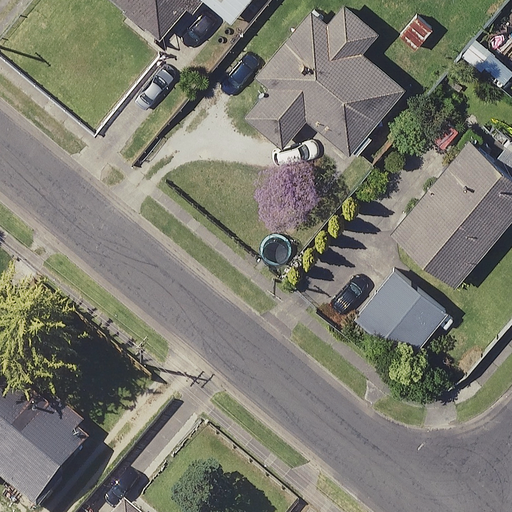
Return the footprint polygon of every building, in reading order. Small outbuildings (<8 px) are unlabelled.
[(120,0),(161,34),(188,2),(195,8),(201,0),(120,0)] [(209,0),(233,20),(249,0),(209,0)] [(272,82),(247,113),(285,144),(307,116),(352,153),(409,85),(365,48),(381,30),(347,1),(332,18),(314,4),(259,71),(272,82)] [(511,216),(511,167),(472,135),(394,230),(459,282),(511,216)] [(396,265),(356,315),(410,358),(450,308),(396,265)] [(0,368),(0,483),(34,511),(39,511),(94,446),(0,368)]
